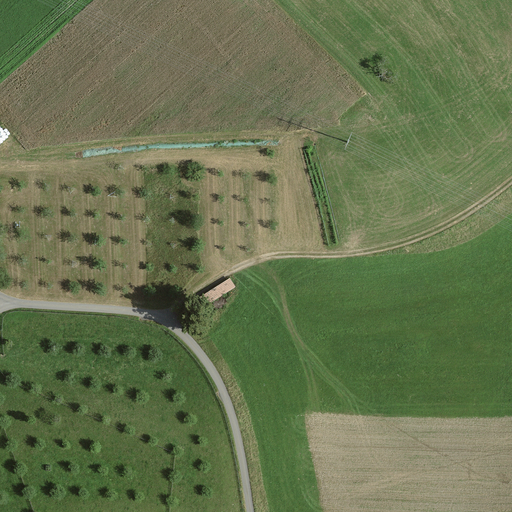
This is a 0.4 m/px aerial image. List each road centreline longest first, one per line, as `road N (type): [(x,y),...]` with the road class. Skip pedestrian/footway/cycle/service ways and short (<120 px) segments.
road 1 (track): [(511,182),(417,239),(253,262),(160,318)]
road 2 (unclassified): [(250,511),(222,388),(181,332),(136,311),(0,302)]
